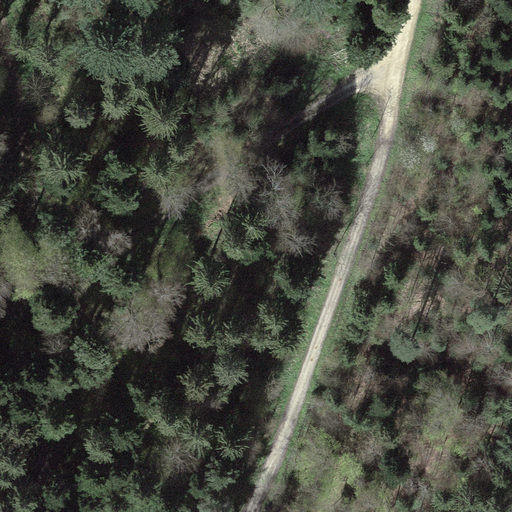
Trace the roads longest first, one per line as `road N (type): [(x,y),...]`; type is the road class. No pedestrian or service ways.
road 1 (track): [(253,511),(379,164),(418,0)]
road 2 (track): [(0,17),(42,275),(47,366),(36,511)]
road 3 (track): [(404,56),(338,89),(190,197),(0,297)]
